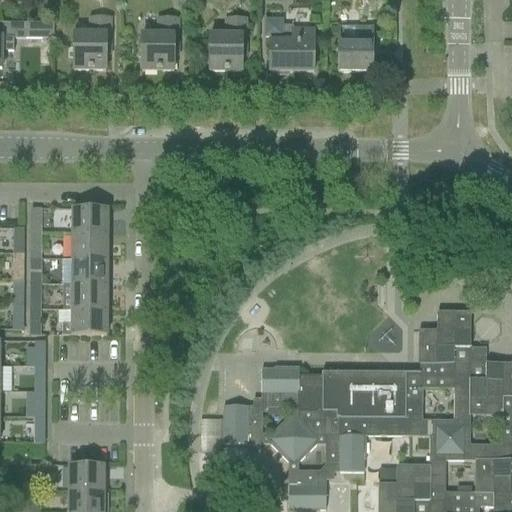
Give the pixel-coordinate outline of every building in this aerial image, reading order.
[(189,10),(189,0),(177,0),(178,10),(189,10)] [(201,10),(201,0),(189,0),(189,10),(201,10)] [(109,59),(109,38),(109,20),(87,20),(87,37),(73,37),(73,53),(73,73),(105,73),(105,59),(109,59)] [(245,60),(245,40),(244,20),(223,21),(223,37),(209,37),(209,74),(241,74),(241,59),(245,60)] [(177,39),(176,21),(156,21),(155,38),(141,38),(141,74),(173,74),(173,59),(177,59),(177,39)] [(313,75),(313,31),(292,31),(292,28),(282,28),(282,22),(263,22),(263,40),(269,40),(270,44),(268,44),(269,54),(269,75),(313,75)] [(53,41),(53,25),(1,25),(1,40),(0,39),(0,71),(1,72),(1,54),(12,54),(13,40),(53,41)] [(373,75),(373,29),(337,29),(337,75),(373,75)] [(40,237),(40,231),(40,211),(31,211),(30,226),(30,237),(40,237)] [(106,237),(107,211),(72,211),(72,237),(106,237)] [(23,257),(23,231),(12,231),(12,257),(23,257)] [(40,262),(40,237),(30,237),(30,262),(40,262)] [(106,262),(106,237),(72,237),(71,262),(106,262)] [(23,282),(23,257),(12,257),(12,282),(23,282)] [(40,287),(40,262),(30,262),(30,287),(40,287)] [(61,262),(61,287),(62,287),(71,287),(106,288),(106,262),(71,262),(61,262)] [(12,307),(23,307),(23,282),(12,282),(12,307)] [(40,312),(40,287),(30,287),(30,312),(40,312)] [(106,313),(106,288),(71,287),(71,313),(106,313)] [(22,334),(23,307),(12,307),(11,333),(22,334)] [(40,338),(40,312),(30,312),(30,338),(40,338)] [(106,339),(106,313),(71,313),(71,326),(61,326),(61,339),(106,339)] [(511,511),(511,366),(486,367),(486,352),(469,352),(469,338),(469,318),(436,318),(436,334),(412,334),(412,335),(419,335),(419,378),(405,378),(405,376),(321,375),(321,378),(298,378),(298,371),(273,370),(273,372),(260,372),(260,406),(256,406),(256,410),(222,410),(222,423),(220,423),(220,447),(270,448),(287,466),(286,511),(324,511),(325,480),(331,480),(331,476),(364,476),(364,463),(366,463),(366,440),(429,440),(429,471),(396,471),(396,487),(380,487),(379,511),(479,511),(493,511),(511,511)] [(25,350),(25,371),(34,371),(43,371),(44,344),(34,344),(34,350),(25,350)] [(43,396),(43,371),(34,371),(34,396),(43,396)] [(25,399),(25,420),(34,420),(43,420),(43,400),(42,400),(34,399),(25,399)] [(43,446),(43,420),(34,420),(34,446),(43,446)] [(39,494),(39,469),(28,468),(28,494),(39,494)] [(103,494),(103,468),(68,468),(68,494),(103,494)] [(38,511),(39,494),(28,494),(27,511),(38,511)] [(106,511),(107,504),(103,504),(103,494),(68,494),(67,511),(106,511)] [(226,511),(233,511),(237,509),(226,497),(219,504),(226,511)]
